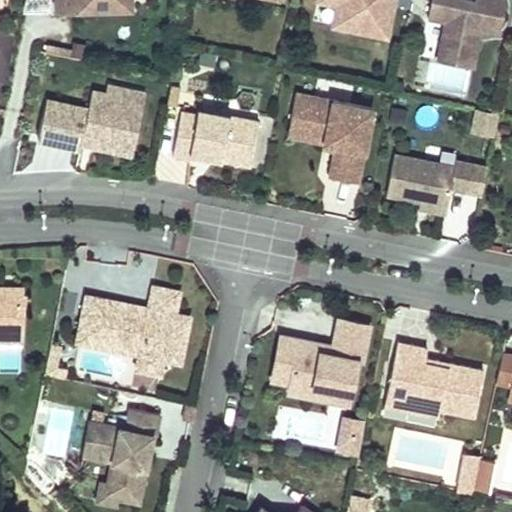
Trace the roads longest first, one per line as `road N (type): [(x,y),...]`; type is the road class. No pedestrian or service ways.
road 1 (residential): [(244,255),(511,313)]
road 2 (residential): [(511,277),(252,224)]
road 3 (residential): [(244,255),(188,511)]
road 4 (residential): [(252,224),(121,200),(0,198)]
road 5 (residential): [(0,228),(130,230),(244,255)]
